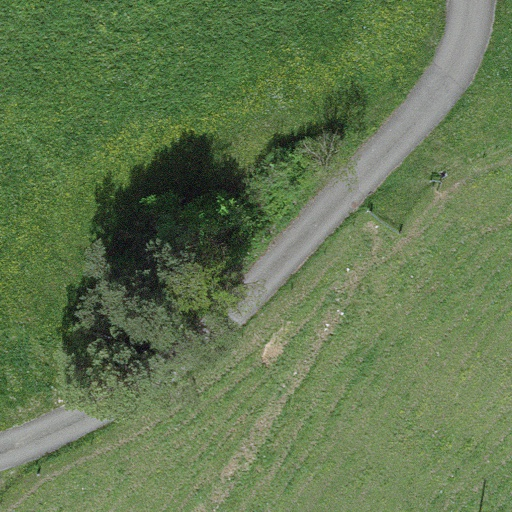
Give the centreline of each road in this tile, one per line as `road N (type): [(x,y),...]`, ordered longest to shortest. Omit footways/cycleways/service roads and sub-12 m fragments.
road 1 (track): [(0,454),(108,410),(180,365),(427,110)]
road 2 (track): [(427,110),(471,59),(487,0)]
